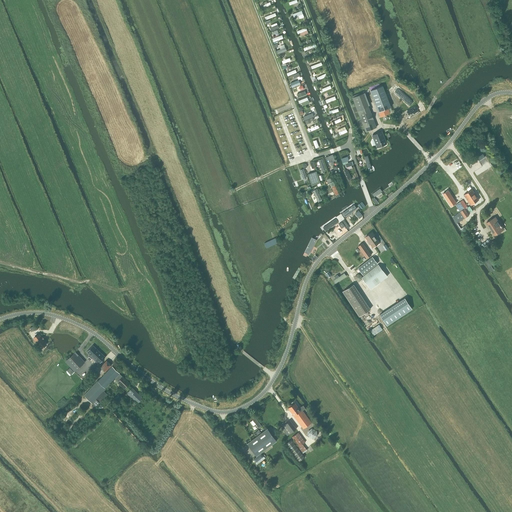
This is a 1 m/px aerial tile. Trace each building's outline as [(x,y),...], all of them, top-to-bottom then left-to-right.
[(383,86),(370,91),(380,117),(390,113),(388,108),(390,107),(391,107),(383,86)] [(365,93),(352,98),(357,110),(365,132),(376,127),(368,106),(369,105),(365,93)] [(408,121),(417,115),(426,110),(421,101),(418,103),(406,110),(403,112),(408,121)] [(377,147),(386,144),(381,132),(373,135),(377,147)] [(484,157),(480,150),(474,154),(478,160),(484,157)] [(316,171),(307,174),(312,186),(320,183),(316,171)] [(334,184),(330,186),(336,196),(339,194),(334,184)] [(372,193),(375,198),(383,191),(381,187),(372,193)] [(471,205),(479,200),(472,189),(464,195),(471,205)] [(321,200),(317,190),(313,191),(318,202),(321,200)] [(448,191),(443,194),(451,207),(456,203),(448,191)] [(464,209),(460,202),(456,205),(460,212),(464,209)] [(341,214),(344,218),(357,209),(354,205),(341,214)] [(460,212),(453,217),(457,223),(469,215),(464,209),(460,212)] [(323,228),(326,232),(339,222),(336,218),(323,228)] [(491,219),(486,223),(494,236),(504,229),(500,224),(500,225),(498,221),(494,223),(491,219)] [(372,247),(379,242),(372,232),(365,237),(372,247)] [(275,239),(264,244),(266,248),(277,243),(275,239)] [(306,251),(309,252),(316,242),(313,240),(306,251)] [(363,243),(358,246),(366,258),(371,255),(363,243)] [(363,275),(377,264),(372,257),(358,268),(363,275)] [(491,265),(493,264),(489,257),(484,261),(491,271),(493,270),(491,265)] [(387,276),(385,273),(378,265),(362,278),(371,289),(387,276)] [(301,269),(298,268),(293,278),(296,280),(301,269)] [(354,284),(342,292),(348,301),(360,293),(354,284)] [(411,309),(404,298),(379,315),(386,326),(411,309)] [(41,348),(46,344),(39,335),(34,338),(41,348)] [(93,345),(87,352),(91,355),(90,356),(99,364),(105,357),(93,345)] [(75,372),(85,362),(75,352),(65,361),(75,372)] [(105,371),(111,365),(107,360),(100,367),(105,371)] [(119,374),(119,373),(112,367),(98,381),(97,381),(84,395),(92,403),(96,399),(100,403),(107,394),(104,391),(106,389),(105,388),(115,378),(118,381),(118,382),(124,388),(129,383),(123,376),(122,377),(119,374)] [(138,404),(143,398),(132,388),(127,393),(138,404)] [(303,405),(299,408),(295,403),(288,408),(303,429),(311,423),(302,411),(305,408),(303,405)] [(288,436),(296,429),(290,420),(281,427),(288,436)] [(267,429),(247,444),(256,456),(276,441),(267,429)] [(317,431),(312,429),(307,432),(308,437),(312,439),(317,437),(317,431)] [(299,447),(305,442),(298,432),(292,437),(299,447)] [(298,461),(305,457),(292,439),(285,444),(298,461)] [(261,453),(253,459),(257,464),(263,459),(265,458),(264,456),(263,456),(261,453)]
